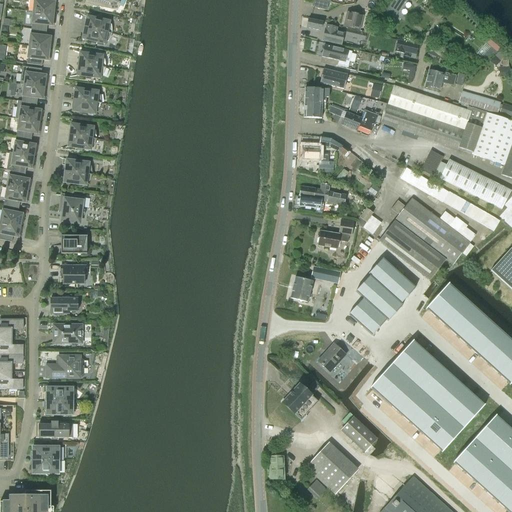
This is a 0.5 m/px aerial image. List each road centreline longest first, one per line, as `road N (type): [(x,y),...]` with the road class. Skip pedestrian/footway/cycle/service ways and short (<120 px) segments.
road 1 (tertiary): [(260,511),(257,392),(288,174),(295,0)]
road 2 (residential): [(41,253),(67,0)]
road 3 (residential): [(0,474),(17,467),(31,397),(31,302),(41,253)]
